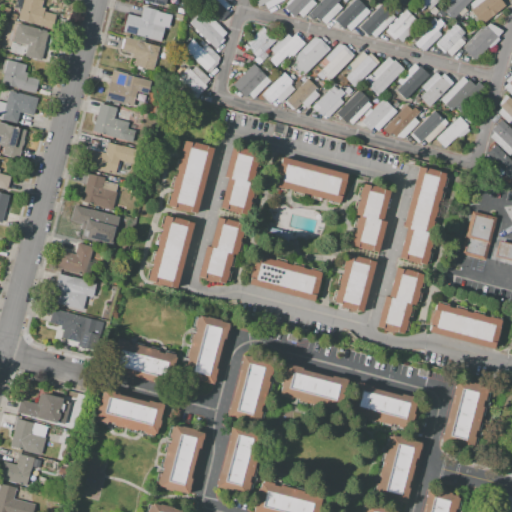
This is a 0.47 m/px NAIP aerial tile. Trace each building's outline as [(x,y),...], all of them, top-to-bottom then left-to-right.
[(21,0),(17,20),(53,29),(56,15),(43,11),(44,8),(41,7),(43,0),(21,0)] [(197,0),(219,22),(228,13),(226,11),(230,6),(224,0),(197,0)] [(283,0),(267,9),(264,4),(257,8),(254,1),(254,0),(283,0)] [(284,8),(287,5),(285,3),(288,0),(311,0),(315,4),(302,18),(297,13),(293,17),(284,8)] [(306,15),(320,0),(339,0),(336,3),(341,7),(325,24),(320,20),(318,22),(313,17),(311,19),(306,15)] [(333,19),(352,0),(357,0),(369,12),(349,31),(345,27),(343,29),(333,19)] [(415,5),(420,0),(438,0),(429,10),(426,6),(421,11),(415,5)] [(443,10),(449,4),(444,0),(470,0),(452,19),(443,10)] [(469,11),(472,8),(468,4),(473,0),(500,0),(504,5),(480,25),(469,11)] [(359,26),(381,4),(394,17),(375,38),(370,34),(369,35),(359,26)] [(10,9),(7,17),(2,16),(4,7),(10,9)] [(126,15),(122,32),(161,41),(166,23),(156,21),(158,11),(142,7),(140,18),(126,15)] [(384,31),(406,10),(415,19),(411,22),(416,27),(401,42),(396,37),(393,40),(384,31)] [(188,23),(214,49),(224,40),(221,38),(226,33),(210,17),(205,21),(198,14),(188,23)] [(410,39),(433,17),(436,21),(439,19),(444,25),(437,31),(441,34),(423,51),(420,47),(419,48),(410,39)] [(433,45),(455,23),(464,33),(461,35),(465,39),(463,41),(464,43),(450,56),(445,51),(442,54),(433,45)] [(461,48),(480,28),(483,29),(488,23),(502,31),(474,60),(461,48)] [(17,24),(48,32),(41,61),(24,56),(27,45),(12,41),(17,24)] [(248,49),(250,47),(246,42),(262,27),(267,31),(270,28),(278,37),(256,58),(248,49)] [(294,34),(304,43),(291,56),(288,53),(275,66),(269,60),(274,54),(269,49),(286,33),(291,37),(294,34)] [(124,37),(159,45),(153,71),(133,66),(134,59),(131,58),(132,54),(120,51),(124,37)] [(295,64),(305,74),(329,49),(319,39),(313,37),(300,51),(305,55),(295,64)] [(183,48),(207,72),(217,63),(218,57),(205,44),(201,48),(192,39),(183,48)] [(320,70),(328,62),(324,58),(338,44),(344,46),(353,55),(330,79),(320,70)] [(345,78),(353,70),(348,65),(362,51),(367,56),(369,53),(378,62),(354,87),(345,78)] [(368,86),(374,80),(372,78),(374,76),(371,74),(388,57),(392,61),(394,60),(403,69),(377,95),(368,86)] [(7,60),(0,85),(34,93),(38,78),(27,76),(27,73),(24,72),(26,65),(7,60)] [(231,86),(243,98),(248,94),(252,98),(270,81),(253,64),(231,86)] [(394,91),(400,85),(396,81),(413,64),(417,67),(419,66),(428,75),(403,100),(394,91)] [(178,77),(188,68),(190,70),(195,65),(209,79),(204,84),(206,86),(193,99),(177,81),(180,78),(178,77)] [(104,100),(132,107),(136,91),(146,94),(150,81),(125,75),(126,74),(112,70),(104,100)] [(511,71),(511,88),(503,80),(511,71)] [(283,72),(292,82),(289,85),(293,89),(280,103),(276,98),(271,103),(262,93),(283,72)] [(419,97),(425,91),(420,87),(435,72),(439,77),(443,74),(452,83),(429,107),(419,97)] [(439,100),(462,77),(466,81),(468,80),(474,86),(478,82),(484,88),(475,97),(477,98),(461,114),(454,107),(450,111),(439,100)] [(306,79),(315,88),(313,90),(318,96),(305,108),(300,103),(293,110),(285,101),(306,79)] [(311,107),(334,85),(337,88),(338,87),(344,93),(339,99),(343,102),(327,118),(323,114),(321,117),(311,107)] [(336,113),(348,101),(346,99),(352,93),(353,95),(360,89),(370,98),(363,105),(367,109),(353,124),(348,120),(345,123),(336,113)] [(0,102),(0,119),(16,124),(19,112),(33,116),(37,98),(9,91),(5,103),(0,102)] [(506,96),(511,101),(511,120),(497,106),(506,96)] [(360,122),(365,117),(363,115),(369,109),(371,111),(382,99),(396,112),(377,131),(373,127),(369,131),(360,122)] [(99,104),(92,131),(131,141),(134,131),(126,129),(128,123),(113,119),(116,108),(99,104)] [(382,129),(405,105),(410,110),(413,107),(419,112),(413,118),(418,123),(403,138),(394,137),(390,133),(388,135),(382,129)] [(409,134),(433,110),(442,120),(443,119),(447,123),(427,143),(423,139),(418,144),(409,134)] [(472,125),(463,120),(465,115),(475,119),(472,125)] [(435,138),(459,117),(467,126),(466,128),(468,130),(459,139),(456,136),(444,148),(435,138)] [(500,120),(511,131),(511,149),(491,130),(500,120)] [(0,123),(26,130),(18,158),(2,154),(4,147),(0,145),(0,123)] [(184,141),(212,148),(195,213),(166,205),(184,141)] [(91,150),(86,167),(114,174),(118,160),(133,163),(136,150),(107,142),(104,153),(91,150)] [(494,144),(511,162),(511,176),(510,178),(485,153),(494,144)] [(230,147),(257,154),(249,182),(253,183),(244,216),(218,209),(225,180),(222,179),(230,147)] [(282,158),(346,174),(339,204),(275,187),(282,158)] [(418,167),(444,174),(429,230),(433,231),(425,264),(398,257),(406,228),(402,227),(418,167)] [(0,173),(10,177),(6,190),(0,188),(0,173)] [(85,173),(104,178),(103,181),(117,185),(115,192),(116,192),(111,209),(78,200),(85,173)] [(362,184),(389,191),(381,220),(385,221),(376,253),(350,246),(357,217),(354,216),(362,184)] [(0,192),(8,195),(0,222),(0,192)] [(74,206),(119,218),(111,245),(82,237),(85,224),(70,220),(74,206)] [(164,215),(193,223),(175,287),(146,279),(164,215)] [(472,215),(462,255),(483,260),(493,220),(472,215)] [(217,217),(244,224),(236,256),(232,255),(225,284),(198,277),(206,247),(209,248),(217,217)] [(498,241),(511,245),(511,260),(494,256),(498,241)] [(61,251),(57,268),(85,276),(92,247),(77,243),(74,254),(61,251)] [(347,254),(374,262),(361,312),(334,304),(347,254)] [(256,256),(319,272),(312,302),(248,286),(256,256)] [(394,267),(422,274),(414,305),(410,304),(403,333),(376,326),(383,296),(387,297),(394,267)] [(57,274),(95,284),(92,297),(85,295),(81,310),(54,303),(57,289),(53,288),(57,274)] [(435,303),(498,319),(491,349),(427,332),(435,303)] [(52,309),(96,321),(92,333),(98,335),(94,351),(77,346),(78,343),(61,338),(63,330),(59,329),(60,325),(49,322),(52,309)] [(199,315),(229,323),(213,383),(183,375),(199,315)] [(115,340),(176,355),(168,387),(107,372),(115,340)] [(241,355),(272,363),(256,423),(226,415),(241,355)] [(285,362),(346,378),(338,410),(277,394),(285,362)] [(356,381),(417,397),(409,429),(348,413),(356,381)] [(455,381),(485,389),(469,449),(439,441),(455,381)] [(102,389),(163,404),(155,436),(94,421),(102,389)] [(20,399),(16,413),(63,425),(69,401),(62,400),(62,399),(40,393),(37,404),(20,399)] [(16,419),(9,447),(39,455),(44,437),(30,434),(32,423),(16,419)] [(172,426),(202,434),(187,494),(156,486),(172,426)] [(231,427),(261,434),(246,494),(215,486),(231,427)] [(389,435),(419,442),(404,502),(373,494),(389,435)] [(3,462),(0,474),(0,479),(26,486),(29,471),(30,471),(31,466),(38,468),(40,459),(18,454),(15,465),(3,462)] [(36,482),(38,475),(44,476),(43,483),(36,482)] [(252,511),(261,481),(321,496),(317,511),(252,511)] [(0,484),(0,511),(31,511),(34,504),(12,498),(15,488),(0,484)] [(421,511),(427,490),(457,498),(453,511),(421,511)] [(362,511),(365,502),(395,510),(394,511),(362,511)] [(145,511),(178,511),(179,509),(148,503),(145,511)]
